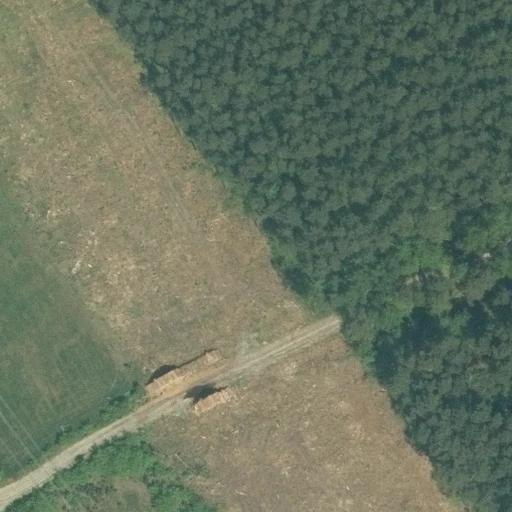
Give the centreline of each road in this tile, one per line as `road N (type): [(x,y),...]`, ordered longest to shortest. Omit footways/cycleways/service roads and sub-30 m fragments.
road 1 (track): [(511,251),(237,375),(0,496)]
road 2 (track): [(511,451),(414,295)]
